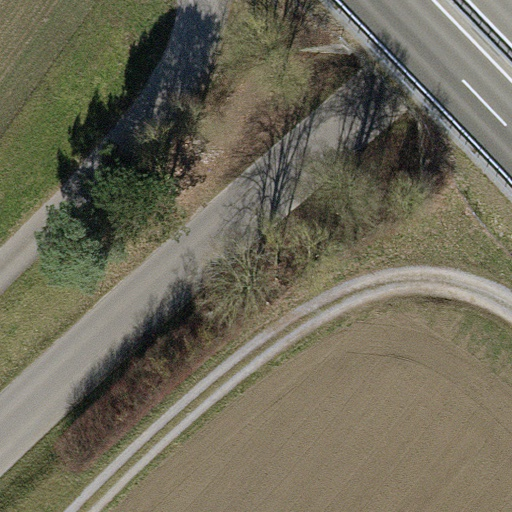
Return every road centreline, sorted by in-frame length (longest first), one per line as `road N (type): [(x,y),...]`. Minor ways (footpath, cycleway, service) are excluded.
road 1 (unclassified): [(0,443),(379,87)]
road 2 (track): [(511,303),(459,281),(405,280),(353,297),(288,331),(90,511)]
road 3 (track): [(0,282),(104,180),(155,115),(188,63),(207,0)]
road 4 (trunk): [(388,0),(511,127)]
road 5 (residential): [(379,87),(483,0)]
